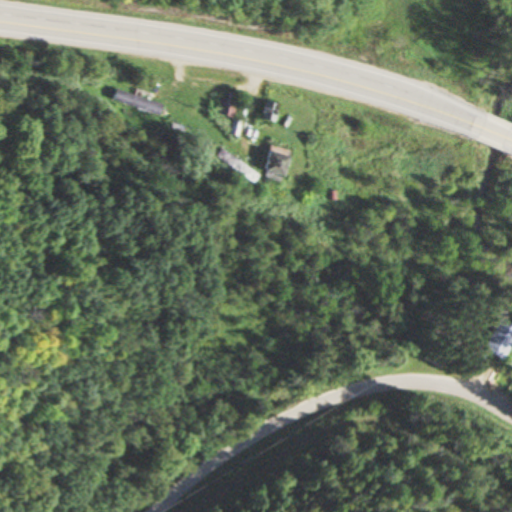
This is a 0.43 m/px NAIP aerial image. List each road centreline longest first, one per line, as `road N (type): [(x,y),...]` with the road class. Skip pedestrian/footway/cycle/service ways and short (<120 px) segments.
road 1 (primary): [(481,129),(322,74),(0,20)]
road 2 (residential): [(151,511),(278,421),(348,394),(446,389),(511,417)]
